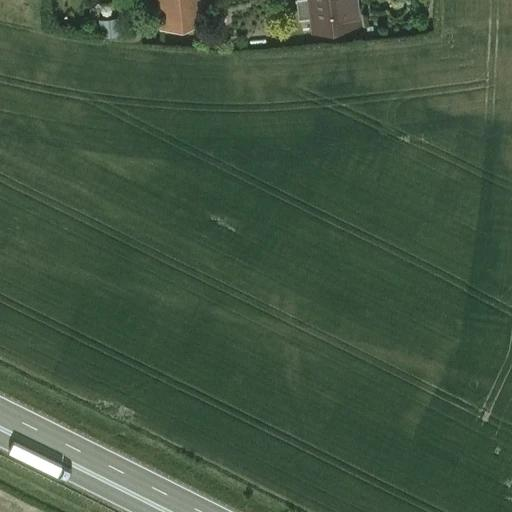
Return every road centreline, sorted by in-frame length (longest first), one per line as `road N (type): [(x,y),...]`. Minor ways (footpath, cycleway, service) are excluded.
road 1 (trunk): [(202,511),(0,413)]
road 2 (trunk): [(0,439),(148,511)]
